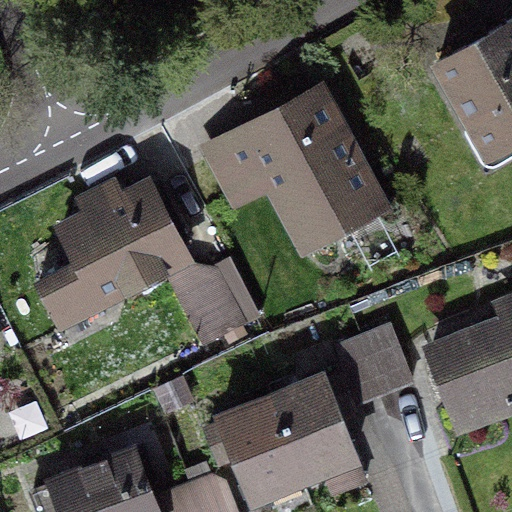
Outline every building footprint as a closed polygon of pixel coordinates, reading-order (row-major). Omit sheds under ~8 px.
[(435,62),(488,156),(511,142),(511,21),(511,20),(484,35),(477,21),(458,32),(465,46),(435,62)] [(367,193),(315,95),(206,153),(230,199),(268,179),(302,241),(339,222),(333,211),(367,193)] [(149,187),(112,206),(104,192),(79,205),(87,219),(58,234),(73,265),(36,284),(54,320),(183,254),(149,187)] [(239,324),(214,276),(184,270),(169,278),(202,343),(239,324)] [(503,326),(427,355),(454,425),(511,402),(511,304),(497,310),(503,326)] [(388,327),(357,339),(378,394),(409,381),(388,327)] [(334,349),(356,403),(378,394),(357,339),(334,349)] [(229,453),(248,499),(300,478),(352,457),(329,398),(321,378),(269,399),(216,420),(218,425),(204,431),(216,459),(223,456),(229,453)] [(154,511),(150,500),(132,452),(29,493),(36,511),(154,511)] [(231,511),(221,483),(210,477),(188,486),(150,500),(154,511),(231,511)]
